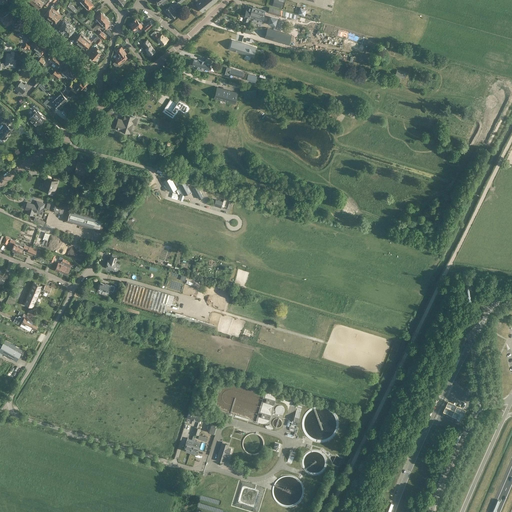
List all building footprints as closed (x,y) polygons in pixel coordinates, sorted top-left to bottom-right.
[(44,3),(46,0),(45,0),(37,0),(34,4),(39,8),(44,3)] [(92,2),(90,0),(87,0),(83,5),(88,11),(91,9),(90,8),(92,5),(93,4),(92,3),(91,2),(92,2)] [(200,0),(196,4),(202,12),(217,0),(200,0)] [(77,9),(69,3),(66,7),(69,10),(72,13),(74,14),(77,9)] [(179,6),(180,5),(177,3),(174,5),(174,6),(173,7),(171,5),(164,10),(168,14),(179,6)] [(49,19),(56,11),(53,8),(54,7),(52,5),(44,15),(46,17),(46,18),(48,19),(49,19)] [(245,12),(245,13),(253,15),(251,20),(262,23),(265,13),(264,13),(265,10),(256,8),(256,7),(253,6),(248,5),(247,8),(246,8),(246,9),(245,10),(245,11),(245,12)] [(179,6),(168,14),(171,19),(178,13),(176,12),(180,8),(179,6)] [(282,11),(269,7),(267,13),(280,16),(282,11)] [(0,13),(0,14),(0,16),(2,17),(7,26),(16,20),(12,14),(11,15),(9,12),(4,16),(0,11),(0,13)] [(61,15),(56,11),(49,19),(52,21),(51,22),(54,24),(59,18),(62,20),(66,15),(64,13),(61,15)] [(97,16),(96,14),(93,16),(99,23),(106,17),(103,13),(102,14),(101,12),(97,16)] [(248,19),(251,20),(253,15),(245,13),(243,18),(244,18),(243,22),(247,23),(248,19)] [(108,19),(106,17),(99,23),(105,29),(109,26),(107,24),(109,22),(108,20),(108,19)] [(65,32),(71,25),(68,22),(67,23),(66,22),(68,21),(64,18),(60,24),(62,25),(59,28),(62,30),(62,31),(63,32),(64,32),(65,32)] [(132,21),(133,22),(130,24),(132,26),(130,28),(134,32),(138,29),(137,27),(138,26),(139,28),(143,25),(141,22),(139,23),(136,19),(135,19),(132,21)] [(150,21),(143,27),(147,31),(153,25),(150,21)] [(71,25),(65,32),(65,33),(66,34),(67,34),(70,36),(71,35),(71,34),(75,30),(73,28),(74,27),(71,25)] [(297,27),(295,32),(296,32),(295,34),(299,36),(300,33),(303,34),(305,29),(297,27)] [(32,34),(24,28),(18,35),(22,38),(22,37),(27,41),(32,34)] [(291,35),(267,28),(264,38),(288,45),(291,35)] [(103,39),(106,35),(101,31),(99,29),(96,33),(98,34),(103,39)] [(80,46),(87,37),(84,35),(85,34),(81,31),(78,35),(79,36),(76,39),(77,40),(75,42),(80,46)] [(154,39),(156,37),(162,44),(168,39),(165,36),(164,37),(162,34),(159,37),(154,31),(150,34),(154,39)] [(87,37),(80,46),(84,50),(86,47),(86,48),(87,48),(92,41),(87,37)] [(38,40),(35,43),(33,41),(30,45),(37,50),(42,43),(38,40)] [(151,44),(147,40),(143,43),(147,47),(145,49),(147,52),(146,53),(149,56),(156,51),(153,47),(151,44)] [(229,49),(253,57),(256,47),(232,40),(229,49)] [(23,51),(29,45),(26,42),(23,46),(21,45),(19,48),(23,51)] [(47,47),(42,43),(37,50),(41,54),(47,47)] [(29,45),(23,51),(26,54),(29,49),(31,47),(29,45)] [(123,65),(129,61),(125,55),(127,54),(121,46),(116,51),(119,55),(115,59),(116,61),(113,63),(117,69),(123,64),(123,65)] [(99,56),(101,53),(98,50),(99,49),(96,47),(95,48),(94,48),(91,52),(89,55),(95,60),(98,56),(99,56)] [(10,53),(6,53),(5,63),(3,63),(3,65),(5,65),(5,66),(15,67),(16,60),(13,59),(14,52),(10,51),(10,53)] [(53,63),(59,55),(54,51),(53,52),(52,52),(49,57),(48,59),(50,61),(50,60),(53,63)] [(59,55),(53,63),(56,65),(55,65),(58,67),(59,65),(59,66),(63,61),(64,59),(59,55)] [(198,60),(194,59),(192,65),(209,70),(210,64),(205,62),(206,62),(198,60)] [(74,68),(69,64),(63,72),(68,76),(74,68)] [(79,72),(74,68),(68,76),(71,78),(73,80),(79,72)] [(229,74),(242,78),(244,72),(231,68),(229,74)] [(246,80),(255,82),(257,77),(248,74),(246,80)] [(38,77),(32,84),(35,87),(42,79),(38,77)] [(74,85),(70,89),(70,90),(75,94),(77,91),(75,89),(78,85),(85,90),(87,88),(86,86),(89,83),(84,78),(82,80),(78,85),(77,85),(75,83),(74,85)] [(24,85),(21,82),(15,88),(19,91),(18,93),(20,95),(22,93),(23,91),(24,91),(28,86),(25,83),(24,85)] [(59,95),(57,98),(63,104),(66,102),(65,101),(67,100),(61,94),(62,93),(63,93),(65,92),(67,94),(69,91),(65,86),(60,90),(61,91),(60,92),(59,91),(57,93),(59,95)] [(214,98),(235,104),(238,93),(217,87),(214,98)] [(57,98),(55,96),(49,101),(53,106),(54,104),(58,108),(59,106),(60,107),(63,104),(57,98)] [(175,104),(172,102),(165,113),(172,117),(178,107),(185,112),(188,107),(177,100),(175,104)] [(1,115),(5,119),(3,122),(2,121),(0,123),(0,136),(5,140),(13,130),(8,126),(10,123),(13,120),(8,116),(9,115),(4,111),(1,115)] [(31,116),(28,119),(32,123),(33,122),(36,125),(36,126),(37,125),(36,125),(38,123),(39,123),(43,118),(40,116),(39,116),(40,115),(37,112),(36,112),(35,111),(31,116)] [(123,119),(120,119),(117,128),(120,129),(130,132),(130,131),(132,123),(133,122),(136,123),(137,118),(134,117),(135,116),(131,115),(129,114),(125,113),(124,118),(125,118),(124,120),(123,120),(123,119)] [(171,123),(157,118),(155,125),(169,130),(171,123)] [(86,163),(77,161),(74,171),(82,174),(83,171),(85,171),(86,167),(85,166),(86,163)] [(174,175),(160,170),(158,175),(166,189),(166,190),(167,191),(169,192),(184,197),(173,177),(174,175)] [(190,180),(174,175),(173,177),(184,197),(200,202),(189,183),(190,180)] [(57,182),(44,178),(41,190),(53,194),(57,182)] [(210,205),(208,201),(213,187),(190,180),(189,183),(200,202),(210,205)] [(238,195),(213,187),(208,201),(210,205),(222,209),(221,212),(232,215),(238,195)] [(35,204),(27,202),(25,209),(28,210),(27,214),(33,215),(34,212),(42,214),(45,203),(36,201),(35,204)] [(52,211),(61,214),(63,207),(54,205),(52,211)] [(106,217),(67,207),(63,221),(72,223),(72,222),(77,223),(76,225),(89,228),(89,227),(94,228),(93,229),(102,232),(106,217)] [(15,241),(11,239),(9,242),(13,244),(11,250),(15,252),(17,247),(20,242),(15,241)] [(17,247),(15,252),(21,254),(23,249),(27,251),(27,252),(35,255),(36,253),(37,250),(25,244),(20,242),(17,247)] [(115,262),(117,257),(111,255),(109,260),(108,260),(105,267),(114,270),(117,263),(115,262)] [(64,265),(65,262),(62,261),(61,261),(60,263),(58,262),(55,270),(61,273),(64,265)] [(61,273),(67,275),(70,268),(71,265),(65,262),(64,265),(61,273)] [(33,282),(29,291),(38,295),(42,286),(33,282)] [(98,289),(108,293),(109,290),(113,291),(115,286),(111,284),(110,285),(106,283),(105,284),(101,282),(98,289)] [(127,282),(121,300),(165,312),(170,294),(127,282)] [(38,295),(29,291),(27,297),(36,301),(38,295)] [(36,301),(27,297),(24,304),(33,307),(36,301)] [(27,314),(33,317),(36,311),(31,309),(31,310),(29,309),(27,314)] [(31,328),(35,330),(38,324),(31,320),(32,317),(24,313),(22,316),(24,317),(21,323),(22,323),(20,325),(29,330),(31,328)] [(22,317),(19,315),(18,317),(16,316),(13,321),(18,324),(22,317)] [(0,347),(0,351),(17,361),(21,353),(21,352),(22,350),(5,340),(4,343),(3,342),(0,347)] [(286,390),(283,398),(292,401),(295,393),(286,390)] [(264,392),(255,421),(262,423),(263,424),(265,424),(267,423),(269,422),(270,420),(271,418),(271,417),(272,415),(271,413),(270,411),(269,410),(268,409),(269,409),(271,409),(273,408),(275,406),(275,405),(276,403),(276,402),(276,400),(276,399),(275,398),(275,397),(274,396),(273,395),(271,394),(264,392)] [(466,409),(448,401),(442,412),(460,420),(466,409)] [(285,411),(285,409),(284,407),(283,406),(281,406),(279,406),(278,407),(277,407),(276,409),(276,410),(276,412),(276,413),(277,414),(278,415),(280,416),(282,415),(283,415),(284,414),(285,413),(285,411)] [(202,413),(189,409),(186,418),(199,422),(202,413)] [(218,419),(211,417),(209,425),(215,428),(218,419)] [(186,441),(183,450),(190,452),(193,443),(189,442),(190,441),(187,440),(186,441)] [(229,444),(222,442),(216,460),(224,462),(225,458),(227,459),(231,448),(228,447),(229,444)] [(196,444),(193,443),(190,452),(197,454),(200,446),(199,445),(200,444),(197,443),(196,444)] [(287,462),(292,463),(296,452),(291,450),(287,462)]
